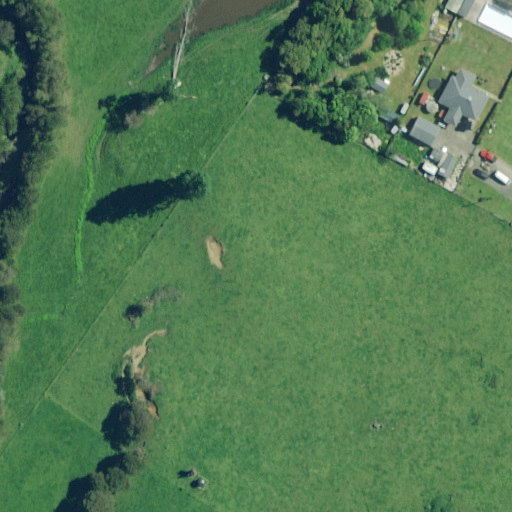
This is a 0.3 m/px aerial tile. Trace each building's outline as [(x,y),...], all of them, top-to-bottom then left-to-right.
[(441,16),(436,24),(446,31),(451,23),(451,22),(464,0),(445,0),(441,7),(445,9),(441,16)] [(465,0),(457,15),(465,20),(477,0),(465,0)] [(511,14),(490,4),(482,22),(511,36),(511,14)] [(488,87),(461,70),(443,100),(470,116),(488,87)] [(404,107),(395,126),(427,143),(437,124),(404,107)] [(460,162),(447,154),(436,175),(449,183),(460,162)]
